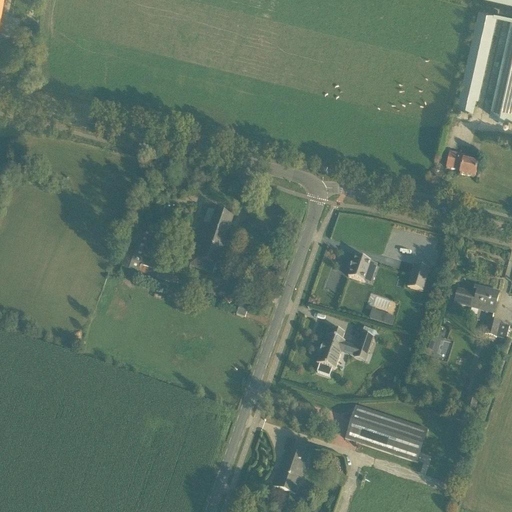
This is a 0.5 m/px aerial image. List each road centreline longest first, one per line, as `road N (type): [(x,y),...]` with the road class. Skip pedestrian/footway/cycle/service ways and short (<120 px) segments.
road 1 (tertiary): [(210,511),(318,189)]
road 2 (secondary): [(318,189),(0,101)]
road 3 (secondary): [(511,233),(318,189)]
